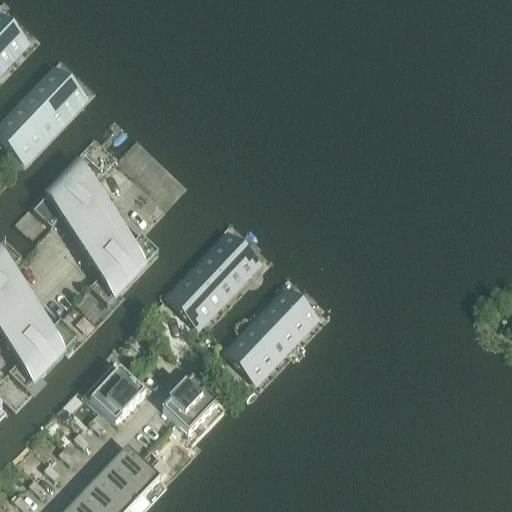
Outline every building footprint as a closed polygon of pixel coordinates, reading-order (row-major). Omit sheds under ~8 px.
[(0,69),(17,51),(0,34),(0,69)] [(0,140),(22,162),(75,107),(52,84),(0,139),(0,140)] [(105,210),(92,190),(102,180),(93,171),(84,163),(58,190),(66,200),(74,210),(95,237),(111,220),(105,210)] [(66,200),(58,190),(32,217),(41,226),(50,234),(59,224),(79,254),(95,237),(74,210),(66,200)] [(132,285),(158,257),(149,249),(140,241),(131,250),(111,220),(95,237),(117,265),(125,275),(132,285)] [(117,265),(95,237),(79,254),(85,265),(86,265),(98,285),(89,295),(98,303),(106,312),(132,285),(125,275),(117,265)] [(30,305),(11,275),(21,265),(12,256),(3,248),(0,251),(0,303),(14,322),(30,305)] [(196,328),(249,273),(225,250),(172,306),(196,328)] [(0,303),(0,336),(14,322),(0,303)] [(51,370),(77,343),(68,334),(59,326),(50,335),(30,305),(14,322),(36,350),(44,360),(51,370)] [(254,383),(307,328),(283,305),(230,361),(254,383)] [(36,350),(14,322),(0,336),(0,342),(5,350),(17,370),(8,380),(16,388),(26,397),(51,370),(44,360),(36,350)] [(152,366),(161,356),(152,347),(143,357),(152,366)] [(114,430),(144,399),(119,374),(89,406),(114,430)] [(187,440),(217,409),(192,384),(162,416),(187,440)] [(104,434),(93,424),(87,430),(98,440),(104,434)] [(89,450),(78,439),(72,445),(83,456),(89,450)] [(159,485),(141,469),(126,454),(111,470),(144,501),(159,485)] [(74,465),(63,455),(58,461),(68,472),(74,465)] [(133,511),(144,501),(111,470),(96,485),(123,511),(133,511)] [(59,481),(49,471),(43,477),(53,487),(59,481)] [(123,511),(96,485),(81,501),(92,511),(123,511)] [(45,497),(34,486),(28,493),(39,503),(45,497)] [(92,511),(81,501),(70,511),(92,511)] [(29,511),(19,502),(13,508),(16,511),(29,511)]
